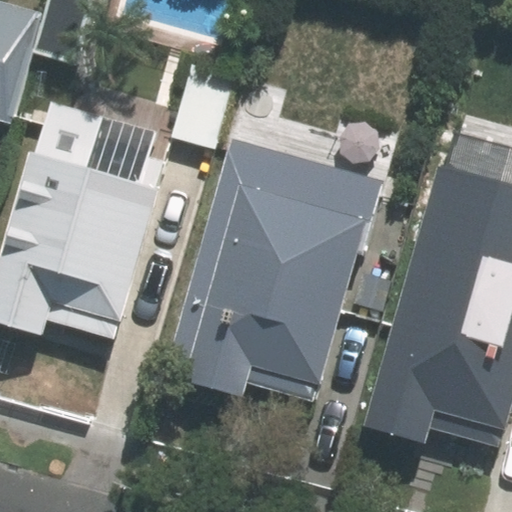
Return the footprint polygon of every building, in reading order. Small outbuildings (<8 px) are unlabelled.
[(0,0),(0,116),(14,121),(45,13),(0,0)] [(101,0),(59,0),(45,52),(83,63),(101,0)] [(219,150),(240,76),(198,63),(178,137),(219,150)] [(137,324),(175,189),(165,187),(172,162),(129,150),(103,142),(107,127),(57,114),(0,314),(56,330),(57,323),(127,343),(133,323),(137,324)] [(377,256),(393,197),(236,153),(179,361),(202,368),(199,383),(257,399),(262,384),(325,402),(331,384),(334,384),(370,255),(377,256)] [(511,185),(453,169),(380,426),(443,444),(446,431),(511,449),(511,185)]
